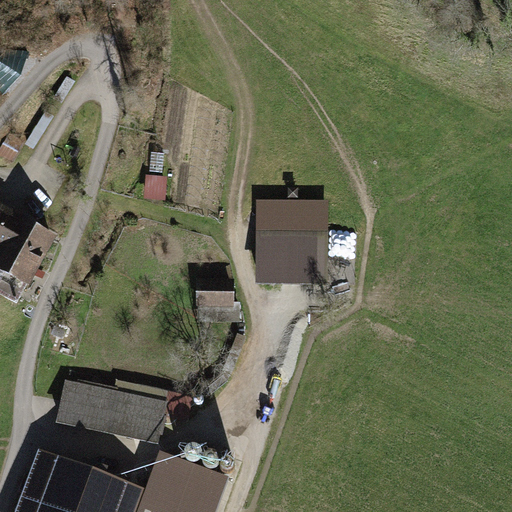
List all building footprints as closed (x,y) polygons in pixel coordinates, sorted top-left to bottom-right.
[(35,150),(60,150),(61,117),(36,117),(35,150)] [(169,178),(147,177),(145,202),(167,204),(169,178)] [(0,253),(20,218),(0,206),(0,253)] [(58,240),(20,218),(0,253),(0,276),(28,293),(58,240)] [(330,235),(258,234),(257,288),(329,289),(330,235)] [(235,281),(198,282),(198,309),(235,309),(235,281)] [(66,381),(56,427),(160,448),(166,420),(189,425),(195,395),(169,389),(166,401),(66,381)] [(39,454),(18,511),(196,511),(208,477),(159,459),(148,492),(39,454)]
